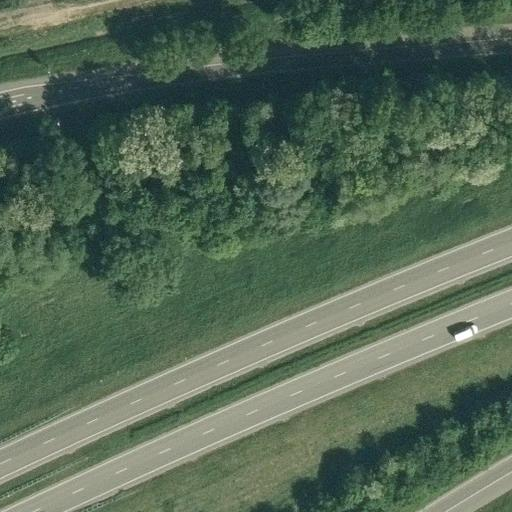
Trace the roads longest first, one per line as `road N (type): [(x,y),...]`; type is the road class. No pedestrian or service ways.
road 1 (trunk): [(511,246),(242,355),(0,469)]
road 2 (trunk): [(511,45),(299,63),(0,107)]
road 3 (trunk): [(44,511),(511,307)]
